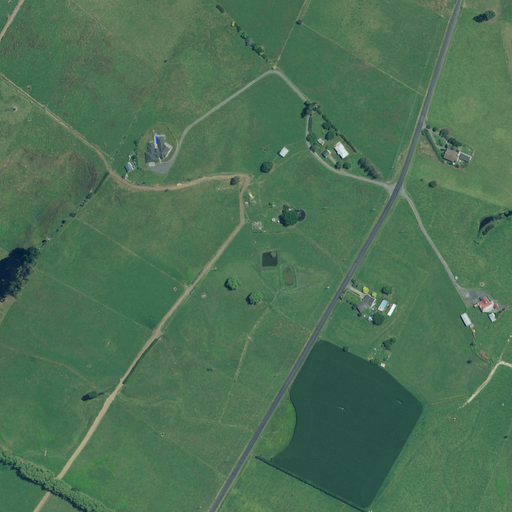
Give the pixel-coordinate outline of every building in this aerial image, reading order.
[(160,147),(156,148),(156,144),(155,144),(155,142),(150,143),(151,146),(149,146),(150,151),(147,152),(148,162),(158,161),(158,157),(161,156),(165,159),(169,153),(172,149),(166,145),(165,137),(158,137),(160,147)] [(334,146),(338,152),(340,155),(340,154),(344,159),(349,154),(344,148),(345,148),(340,142),(338,144),(334,146)] [(289,151),(285,147),(280,153),(285,157),(289,151)] [(459,153),(448,149),(445,158),(455,162),(455,161),(458,162),(459,157),(458,157),(459,153)] [(471,157),(462,154),(460,158),(469,162),(471,157)] [(291,212),(293,214),(294,212),(288,207),(283,215),(287,218),(291,212)] [(376,300),(368,295),(366,300),(357,305),(361,312),(371,307),(376,300)] [(490,302),(486,296),(481,299),(482,301),(475,305),(476,308),(480,306),(483,312),(494,306),(493,304),(495,303),(493,300),(490,302)] [(472,324),(466,313),(462,316),(467,326),(472,324)]
